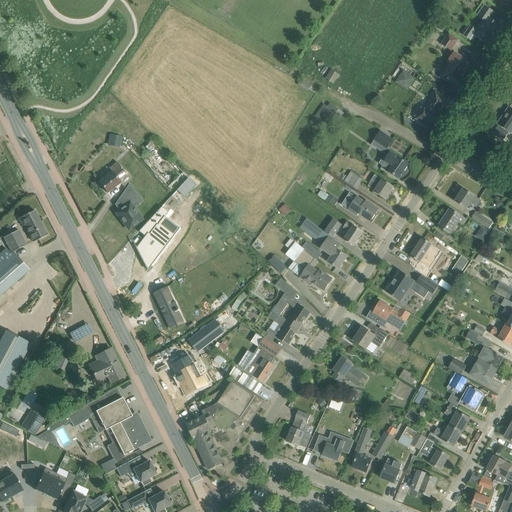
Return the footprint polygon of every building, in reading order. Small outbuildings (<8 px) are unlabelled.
[(466,26),(461,34),(464,35),(464,36),(470,39),(473,41),(476,37),(479,39),(479,41),(481,40),(489,46),(490,45),(491,45),(491,44),(492,44),(493,44),(493,43),(494,43),(494,42),(495,42),(495,41),(495,40),(495,39),(495,38),(499,31),(497,30),(500,25),(492,19),(496,13),(488,7),(484,5),(478,15),(483,19),(477,29),(471,25),(469,28),(466,26)] [(441,44),(451,51),(458,40),(448,33),(441,44)] [(464,58),(455,52),(448,61),(450,63),(440,77),(450,84),(452,82),(457,86),(463,78),(459,75),(467,63),(462,59),(462,58),(463,59),(464,58)] [(326,79),(334,84),(339,75),(331,70),(326,79)] [(395,83),(407,91),(416,79),(404,70),(395,83)] [(448,100),(439,95),(436,93),(426,107),(425,106),(416,119),(432,130),(441,117),(437,115),(443,107),(448,100)] [(322,112),(317,118),(327,125),(338,109),(335,107),(332,111),(331,112),(328,117),(322,112)] [(493,132),(504,140),(509,132),(511,134),(511,133),(511,108),(509,107),(497,124),(499,125),(493,132)] [(374,141),(387,150),(393,140),(380,131),(374,141)] [(121,137),(110,135),(109,145),(119,147),(121,137)] [(409,165),(401,159),(391,153),(382,166),(390,171),(389,172),(399,178),(409,165)] [(113,172),(99,182),(107,193),(121,183),(118,180),(125,175),(121,168),(113,173),(113,172)] [(345,181),(356,189),(362,179),(351,172),(345,181)] [(180,174),(168,183),(172,189),(185,180),(180,174)] [(371,180),(372,181),(368,186),(375,191),(374,192),(386,199),(394,187),(375,174),(371,180)] [(188,178),(176,190),(183,196),(195,184),(188,178)] [(116,213),(129,230),(142,220),(133,208),(142,201),(129,184),(115,205),(120,211),(116,213)] [(471,203),(477,207),(481,201),(475,197),(475,196),(464,189),(455,201),(467,209),(471,203)] [(321,190),(318,195),(325,200),(326,200),(329,195),(321,190)] [(350,193),(342,205),(348,209),(348,210),(357,216),(359,213),(371,221),(379,210),(366,201),(366,202),(357,196),(357,197),(350,193)] [(329,195),(326,200),(335,206),(338,201),(329,195)] [(286,204),(279,209),(284,215),(290,210),(286,204)] [(144,237),(135,249),(146,272),(150,268),(149,267),(172,237),(157,226),(167,213),(160,208),(137,233),(144,237)] [(438,227),(450,235),(458,223),(463,225),(467,219),(451,209),(438,227)] [(35,211),(18,219),(22,226),(24,225),(33,242),(48,235),(35,211)] [(472,218),(489,229),(493,223),(476,212),(472,218)] [(334,219),(324,232),(329,236),(332,239),(342,225),(334,219)] [(364,232),(356,227),(347,221),(343,226),(350,231),(344,240),(354,247),(364,232)] [(482,226),(479,231),(487,236),(490,231),(482,226)] [(3,238),(11,253),(26,245),(19,230),(3,238)] [(445,236),(438,232),(435,235),(442,240),(445,236)] [(327,261),(339,269),(342,264),(343,264),(345,262),(345,261),(347,257),(337,250),(341,244),(332,239),(329,236),(321,248),(331,255),(327,261)] [(423,238),(411,257),(420,262),(427,252),(433,256),(432,258),(435,260),(440,253),(437,251),(430,247),(432,244),(423,238)] [(264,241),(258,245),(266,257),(272,254),(264,241)] [(307,242),(302,248),(306,250),(315,258),(320,252),(307,242)] [(291,250),(286,256),(295,263),(306,250),(302,248),(296,243),(291,250)] [(0,295),(21,277),(29,270),(13,253),(11,255),(8,252),(9,252),(4,246),(0,249),(0,252),(1,254),(0,254),(0,295)] [(295,263),(305,271),(309,266),(309,265),(315,258),(306,250),(295,263)] [(460,275),(469,261),(462,256),(452,270),(460,275)] [(275,267),(281,273),(288,267),(281,261),(275,267)] [(313,283),(325,291),(332,279),(320,271),(319,272),(309,265),(309,266),(301,278),(311,285),(313,283)] [(417,270),(427,277),(431,272),(421,265),(417,270)] [(406,275),(400,271),(392,284),(390,283),(386,290),(387,291),(386,292),(401,302),(409,288),(416,293),(421,285),(433,294),(438,286),(422,275),(417,282),(406,275)] [(293,289),(282,278),(277,286),(289,294),(293,289)] [(495,291),(509,298),(511,292),(511,289),(500,283),(495,291)] [(164,290),(155,294),(170,326),(174,324),(174,323),(178,321),(179,322),(183,320),(179,311),(180,311),(179,309),(180,309),(176,301),(175,302),(170,293),(167,295),(164,290)] [(285,294),(273,311),(280,316),(288,303),(297,311),(292,318),(290,316),(287,320),(298,328),(301,324),(302,325),(310,312),(301,306),(302,305),(285,294)] [(381,302),(374,312),(380,316),(376,323),(384,328),(388,321),(389,321),(387,320),(389,316),(405,325),(411,314),(401,309),(398,314),(392,311),(393,309),(381,302)] [(510,318),(506,325),(511,327),(511,310),(506,307),(502,313),(510,318)] [(273,311),(269,318),(279,325),(275,331),(270,328),(267,332),(278,340),(279,338),(289,345),(297,333),(295,332),(298,328),(287,320),(280,316),(273,311)] [(75,321),(65,315),(51,339),(61,345),(75,321)] [(218,319),(199,333),(207,344),(226,330),(218,319)] [(70,331),(75,341),(92,334),(88,323),(70,331)] [(511,327),(506,325),(502,332),(494,327),(490,334),(499,338),(498,339),(511,346),(511,343),(511,327)] [(474,331),(483,336),(486,331),(477,326),(474,331)] [(388,335),(387,334),(379,329),(375,335),(363,327),(354,341),(366,349),(371,342),(380,348),(388,335)] [(6,330),(0,341),(0,386),(6,390),(30,344),(6,330)] [(470,330),(466,338),(475,343),(484,348),(478,358),(479,359),(497,369),(503,358),(504,359),(504,358),(499,355),(497,354),(489,350),(493,343),(480,336),(470,330)] [(281,349),(264,338),(259,346),(259,347),(275,357),(281,349)] [(275,357),(259,347),(244,370),(264,382),(275,366),(271,364),(276,358),(275,357)] [(90,368),(97,383),(107,377),(110,384),(125,376),(111,349),(94,357),(98,364),(90,368)] [(189,353),(173,361),(181,377),(187,390),(204,381),(189,353)] [(333,377),(342,382),(345,378),(357,386),(365,374),(353,365),(353,364),(343,357),(334,370),(336,372),(333,377)] [(448,368),(461,376),(467,366),(454,358),(448,368)] [(479,359),(470,375),(488,385),(497,369),(479,359)] [(404,369),(399,378),(412,385),(417,377),(404,369)] [(467,380),(458,375),(452,372),(449,377),(455,380),(451,387),(467,396),(464,402),(475,408),(483,395),(471,389),(464,386),(467,380)] [(228,456),(262,406),(265,401),(232,379),(215,404),(202,411),(204,416),(188,423),(192,433),(191,433),(209,470),(224,462),(229,459),(228,456)] [(361,399),(363,392),(354,388),(349,400),(355,402),(356,398),(361,399)] [(415,398),(421,401),(426,392),(420,389),(415,398)] [(457,405),(460,399),(451,394),(448,401),(457,405)] [(122,398),(89,415),(90,418),(99,433),(108,428),(115,442),(107,446),(114,459),(116,463),(116,464),(125,457),(124,455),(134,450),(133,449),(136,448),(149,442),(135,414),(131,416),(122,398)] [(332,399),(329,407),(334,409),(337,401),(332,399)] [(449,407),(445,413),(454,418),(450,425),(462,432),(470,418),(458,411),(460,407),(451,403),(449,407)] [(62,419),(66,426),(71,423),(74,427),(90,418),(89,415),(84,406),(67,417),(62,419)] [(409,409),(405,418),(416,423),(420,414),(409,409)] [(296,418),(300,420),(297,429),(292,427),(287,441),(299,446),(299,445),(307,448),(312,435),(303,432),(307,423),(308,423),(311,416),(299,411),(296,418)] [(450,425),(445,433),(437,428),(434,434),(442,439),(442,440),(454,447),(462,432),(450,425)] [(47,430),(37,437),(60,448),(60,447),(51,432),(49,427),(46,429),(47,430)] [(412,441),(410,444),(420,450),(426,438),(407,427),(402,435),(412,441)] [(355,453),(358,454),(353,467),(367,472),(372,459),(363,456),(372,430),(365,428),(355,453)] [(320,436),(314,450),(324,454),(323,455),(338,461),(342,451),(349,454),(354,441),(331,432),(329,439),(320,436)] [(378,445),(386,450),(394,436),(385,432),(378,445)] [(438,450),(432,447),(434,441),(427,437),(420,451),(433,459),(431,464),(441,470),(449,456),(438,450)] [(130,461),(116,469),(121,477),(128,474),(133,471),(136,475),(140,484),(141,483),(143,487),(152,482),(150,478),(156,474),(155,472),(157,471),(157,469),(156,467),(154,467),(152,467),(149,461),(140,466),(138,464),(133,467),(130,462),(139,457),(139,456),(130,461)] [(495,456),(487,469),(498,475),(495,481),(506,484),(511,486),(511,473),(511,474),(509,478),(506,477),(509,472),(511,466),(505,462),(495,456)] [(114,459),(101,465),(105,474),(116,468),(114,464),(116,463),(114,459)] [(385,468),(381,478),(395,483),(400,471),(399,470),(402,464),(395,462),(388,459),(386,465),(385,468)] [(406,474),(407,474),(416,477),(411,488),(419,491),(419,492),(430,497),(437,479),(426,475),(427,474),(415,469),(417,465),(413,464),(411,463),(406,474)] [(45,468),(35,490),(46,495),(56,473),(45,468)] [(11,470),(1,476),(12,496),(23,491),(11,470)] [(56,473),(46,495),(57,500),(59,495),(64,484),(70,487),(75,476),(75,475),(69,473),(67,478),(56,473)] [(469,482),(477,485),(480,477),(472,474),(469,482)] [(1,476),(0,475),(0,499),(2,502),(12,496),(1,476)] [(483,476),(472,506),(488,511),(488,510),(489,510),(491,505),(490,505),(492,499),(495,490),(496,486),(497,486),(499,482),(495,481),(483,476)] [(150,489),(127,501),(131,510),(148,501),(153,511),(166,511),(164,508),(171,505),(170,503),(171,501),(172,500),(171,498),(169,497),(167,497),(164,491),(154,496),(153,494),(147,497),(145,492),(150,489)] [(79,511),(84,503),(88,505),(93,511),(104,502),(100,496),(93,501),(73,491),(69,501),(67,500),(64,505),(66,506),(63,511),(79,511)]
